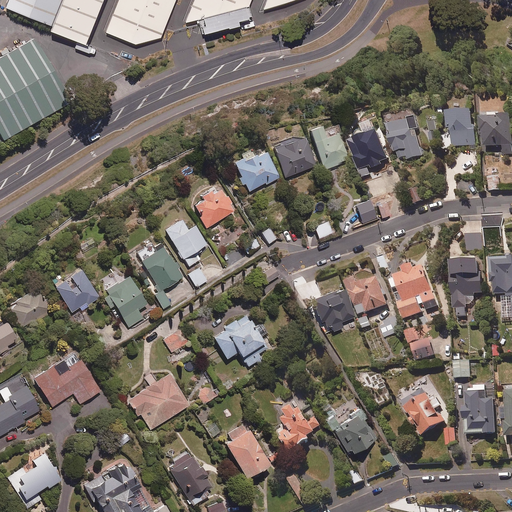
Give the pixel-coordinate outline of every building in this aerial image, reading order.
[(4,0),(3,3),(50,22),(59,0),(4,0)] [(59,0),(50,22),(48,26),(85,41),(101,0),(59,0)] [(175,0),(117,0),(105,30),(134,42),(161,36),(175,0)] [(250,0),(192,0),(185,21),(197,17),(201,31),(239,21),(238,17),(252,14),(249,4),(250,0)] [(32,35),(0,53),(0,138),(68,100),(32,35)] [(475,124),(473,124),(472,109),(446,110),(447,128),(451,127),(452,147),(454,147),(477,145),(475,124)] [(498,116),(480,117),(480,135),(484,135),(484,146),(503,146),(503,154),(511,153),(511,134),(511,115),(511,113),(498,114),(498,116)] [(391,145),(393,145),(394,152),(397,151),(398,158),(406,156),(407,159),(422,156),(418,135),(411,137),(410,130),(419,128),(416,115),(407,117),(408,118),(386,123),(391,145)] [(437,115),(427,116),(429,130),(438,129),(437,115)] [(350,159),(339,130),(324,136),(319,122),(306,127),(322,170),(350,159)] [(378,130),(348,141),(359,169),(361,177),(371,174),(368,166),(370,165),(371,168),(382,165),(381,162),(389,159),(378,130)] [(303,136),(272,147),(283,177),(314,165),(303,136)] [(233,164),(234,167),(239,175),(236,177),(240,184),(243,182),(248,191),(264,182),(265,184),(279,177),(277,174),(264,150),(255,156),(253,153),(242,159),(241,156),(231,161),(233,164)] [(500,176),(486,177),(487,190),(500,190),(500,176)] [(424,200),(417,183),(407,188),(414,204),(424,200)] [(203,227),(231,210),(228,204),(230,203),(224,193),(222,195),(217,187),(210,191),(208,187),(197,194),(199,197),(189,204),(203,227)] [(375,218),(368,198),(354,204),(357,212),(343,217),(347,229),(375,218)] [(389,214),(384,201),(375,205),(380,217),(389,214)] [(289,208),(283,205),(276,220),(282,223),(289,208)] [(196,253),(200,250),(199,248),(205,244),(192,224),(185,228),(178,218),(162,229),(187,267),(199,259),(196,253)] [(331,232),(327,220),(313,225),(317,237),(331,232)] [(275,237),(267,226),(259,231),(267,243),(275,237)] [(481,233),(466,234),(467,250),(482,249),(481,233)] [(259,245),(253,236),(240,245),(246,254),(259,245)] [(174,259),(171,260),(162,245),(139,259),(154,285),(149,288),(162,308),(170,303),(161,289),(181,276),(176,267),(179,266),(174,259)] [(390,267),(384,254),(377,257),(382,270),(390,267)] [(507,298),(511,297),(511,256),(489,258),(492,294),(506,293),(507,298)] [(278,274),(266,258),(256,265),(268,281),(278,274)] [(475,298),(475,293),(483,293),(482,274),(479,274),(478,258),(450,260),(453,308),(457,308),(458,316),(467,315),(466,304),(472,304),(475,298)] [(414,268),(412,263),(401,267),(403,272),(392,276),(398,291),(394,293),(404,319),(422,312),(438,306),(422,264),(414,268)] [(99,298),(77,267),(51,285),(70,312),(78,306),(81,310),(99,298)] [(206,280),(197,267),(187,274),(195,287),(206,280)] [(145,303),(126,274),(98,292),(107,305),(111,303),(127,327),(141,317),(136,309),(145,303)] [(358,284),(355,277),(345,281),(359,316),(389,303),(377,276),(358,284)] [(11,303),(24,325),(50,309),(35,286),(15,298),(16,300),(11,303)] [(353,316),(342,286),(310,298),(318,320),(321,318),(324,327),(330,325),(332,330),(341,327),(339,321),(353,316)] [(259,323),(252,327),(244,314),(234,321),(232,318),(221,326),(221,328),(210,335),(225,358),(236,350),(246,366),(260,357),(257,353),(265,347),(259,337),(265,333),(259,323)] [(380,326),(381,329),(384,337),(395,333),(402,331),(396,314),(382,319),(384,325),(380,326)] [(371,326),(367,316),(359,319),(363,329),(371,326)] [(0,352),(9,348),(7,344),(18,338),(7,318),(0,322),(0,352)] [(415,326),(404,330),(409,343),(411,343),(417,360),(435,354),(429,338),(420,341),(415,326)] [(188,341),(180,328),(162,338),(171,352),(188,341)] [(502,355),(502,344),(493,344),(494,356),(502,355)] [(101,389),(81,356),(69,364),(64,356),(34,374),(52,405),(76,391),(81,401),(101,389)] [(469,360),(454,361),(455,378),(471,376),(469,360)] [(187,404),(166,372),(124,399),(135,415),(138,413),(149,429),(187,404)] [(422,381),(411,388),(412,391),(404,396),(405,399),(399,403),(415,429),(419,426),(423,434),(445,420),(437,407),(441,405),(435,396),(432,398),(422,381)] [(214,395),(206,383),(194,390),(202,403),(214,395)] [(40,409),(27,384),(11,392),(7,385),(0,388),(0,391),(5,401),(0,403),(0,434),(25,421),(24,418),(40,409)] [(468,389),(468,392),(466,392),(466,406),(462,406),(463,415),(460,416),(460,422),(465,422),(466,434),(496,432),(494,398),(487,398),(486,385),(474,385),(474,388),(468,389)] [(511,387),(505,388),(506,407),(500,408),(501,418),(504,418),(505,436),(511,435),(511,387)] [(303,412),(309,408),(300,395),(277,410),(281,416),(277,418),(285,430),(278,435),(280,438),(277,440),(286,454),(307,441),(305,438),(313,433),(312,431),(320,426),(314,417),(308,420),(303,412)] [(365,417),(359,408),(338,421),(333,413),(323,419),(346,455),(367,442),(370,439),(363,427),(369,423),(365,417)] [(218,431),(210,418),(201,424),(209,437),(218,431)] [(266,462),(242,422),(226,432),(229,437),(221,442),(242,477),(266,462)] [(455,428),(445,429),(446,445),(457,444),(455,428)] [(187,448),(169,460),(171,464),(167,467),(191,505),(208,494),(205,489),(210,485),(187,448)] [(61,477),(44,450),(32,457),(35,462),(24,470),(22,466),(7,475),(26,507),(41,498),(36,489),(46,483),(48,485),(61,477)] [(399,464),(391,452),(384,457),(391,468),(399,464)] [(139,484),(141,483),(125,455),(105,466),(109,474),(99,479),(97,475),(82,483),(91,498),(94,496),(103,511),(170,511),(165,502),(152,509),(139,484)] [(362,481),(355,469),(348,474),(355,485),(362,481)] [(296,475),(286,481),(296,498),(306,491),(296,475)] [(225,511),(219,499),(205,505),(208,511),(225,511)]
